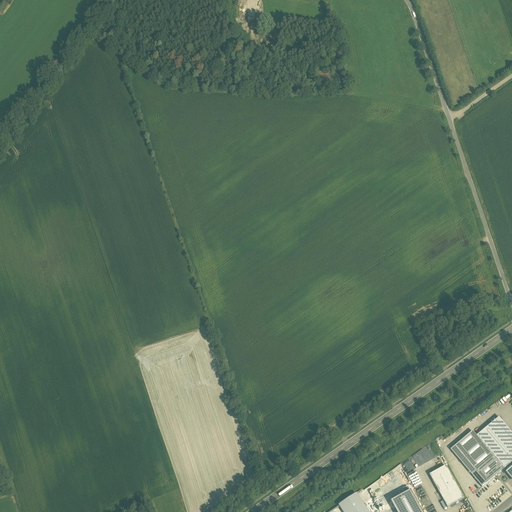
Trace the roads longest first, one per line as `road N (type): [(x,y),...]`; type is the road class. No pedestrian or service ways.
road 1 (secondary): [(253,511),(511,329)]
road 2 (unclassified): [(409,0),(511,293)]
road 3 (unclassified): [(0,152),(112,0)]
